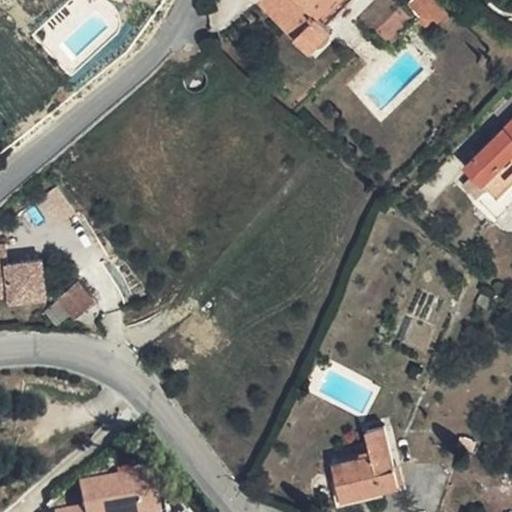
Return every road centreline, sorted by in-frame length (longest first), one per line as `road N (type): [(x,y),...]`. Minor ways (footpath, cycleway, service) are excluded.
road 1 (residential): [(0,352),(71,353),(109,366),(143,389),(239,511)]
road 2 (residential): [(0,185),(169,45),(193,0)]
